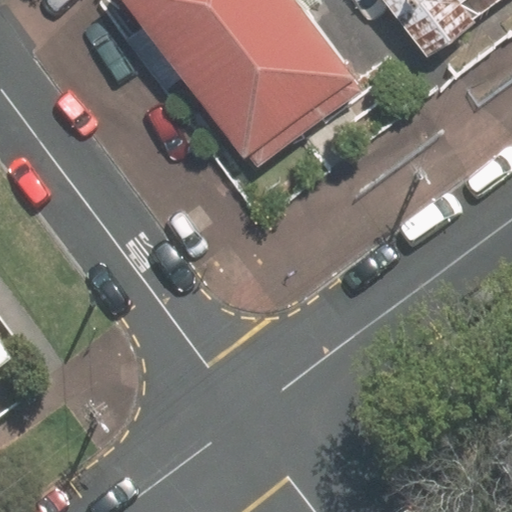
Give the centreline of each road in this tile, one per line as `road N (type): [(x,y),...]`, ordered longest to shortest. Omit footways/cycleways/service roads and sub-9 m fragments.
road 1 (residential): [(243,421),(0,92)]
road 2 (tertiary): [(243,421),(511,221)]
road 3 (tertiary): [(123,511),(243,421)]
